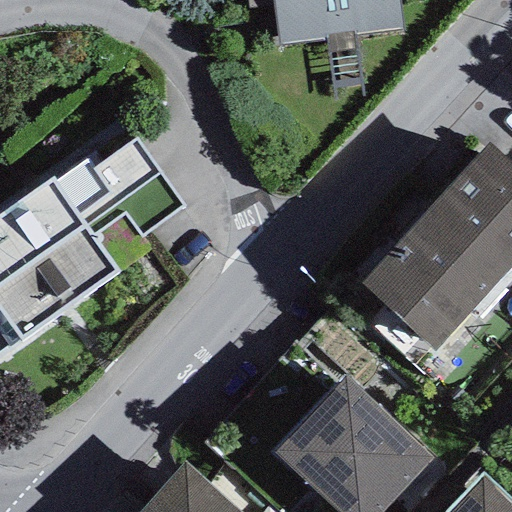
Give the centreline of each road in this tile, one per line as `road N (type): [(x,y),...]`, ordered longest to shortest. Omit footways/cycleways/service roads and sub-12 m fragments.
road 1 (residential): [(275,259),(162,38),(88,2),(0,13)]
road 2 (residential): [(503,0),(275,259)]
road 3 (residential): [(275,259),(58,511)]
